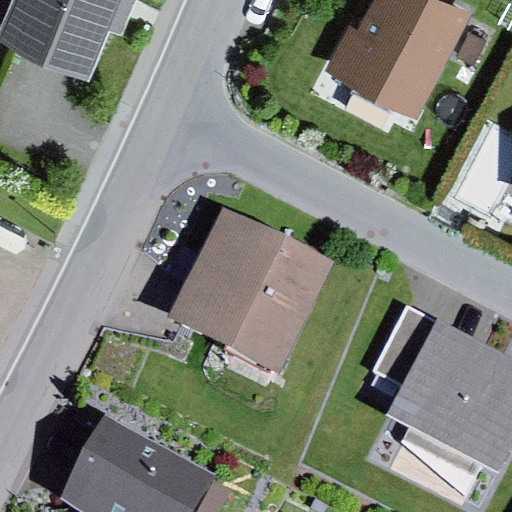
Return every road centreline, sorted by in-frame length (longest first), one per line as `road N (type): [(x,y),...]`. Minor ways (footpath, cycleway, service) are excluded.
road 1 (residential): [(163,117),(511,295)]
road 2 (residential): [(163,117),(0,449)]
road 3 (residential): [(214,0),(163,117)]
